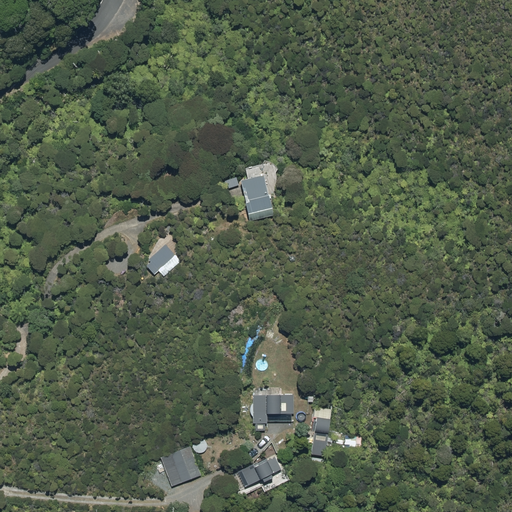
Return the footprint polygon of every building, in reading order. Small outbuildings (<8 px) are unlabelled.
[(273,215),(263,174),(239,180),(249,221),(273,215)] [(244,209),(234,178),(211,185),(221,216),(244,209)] [(123,258),(117,271),(125,275),(132,262),(123,258)] [(293,394),(252,395),(252,423),(266,423),(266,414),(293,413),(293,394)] [(315,418),(310,454),(325,456),(331,409),(314,407),(313,418),(315,418)] [(190,446),(160,458),(170,487),(201,476),(190,446)] [(253,464),(237,472),(244,487),(280,469),(274,457),(254,466),(253,464)]
